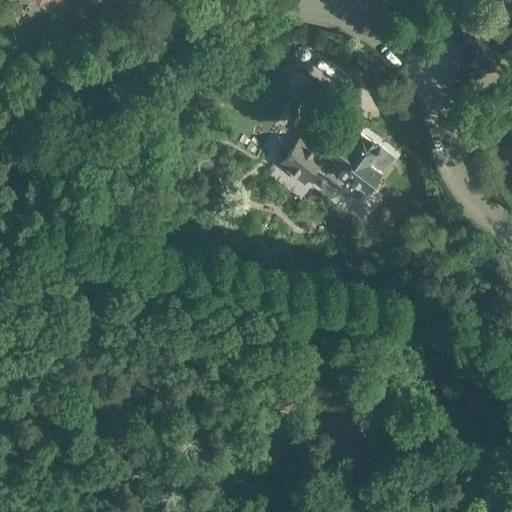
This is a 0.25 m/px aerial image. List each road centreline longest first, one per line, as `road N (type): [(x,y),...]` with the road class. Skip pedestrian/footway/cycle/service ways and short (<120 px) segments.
road 1 (residential): [(0,110),(174,31),(304,0)]
road 2 (residential): [(448,127),(369,0)]
road 3 (residential): [(448,127),(452,0)]
road 4 (residential): [(511,222),(455,179),(448,127)]
